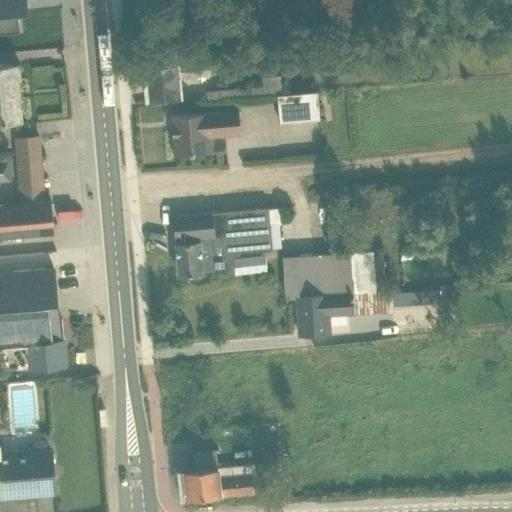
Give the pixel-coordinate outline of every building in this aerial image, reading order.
[(0,0),(0,32),(19,31),(17,7),(24,7),(23,0),(0,0)] [(218,60),(218,67),(244,65),(244,58),(218,60)] [(145,102),(182,99),(180,78),(219,75),(218,67),(218,60),(142,67),(145,102)] [(0,123),(22,122),(17,64),(0,65),(0,123)] [(206,100),(281,94),(280,75),(261,77),(261,86),(206,92),(206,100)] [(277,96),(280,123),(318,119),(316,92),(277,96)] [(239,136),(238,111),(170,117),(174,157),(219,152),(218,137),(239,136)] [(0,239),(54,234),(51,202),(43,202),(38,136),(14,138),(18,203),(0,204),(0,239)] [(0,181),(11,181),(9,161),(0,161),(0,181)] [(268,209),(268,208),(172,216),(177,276),(217,273),(219,277),(224,279),(230,278),(233,275),(234,271),(233,257),(239,256),(239,253),(272,250),(271,248),(281,248),(277,208),(268,209)] [(284,295),(296,295),(384,290),(383,261),(373,261),(373,252),(283,256),(284,295)] [(63,340),(59,340),(52,267),(0,272),(0,347),(26,345),(28,368),(65,365),(63,340)] [(398,289),(384,290),(296,295),(297,336),(330,334),(330,315),(393,311),(392,309),(421,307),(421,299),(432,299),(432,288),(398,290),(398,289)] [(28,494),(54,492),(51,451),(50,451),(49,445),(47,442),(45,440),(42,440),(38,439),(34,441),(32,443),(31,447),(17,447),(21,499),(28,498),(28,494)] [(21,499),(17,447),(0,448),(0,444),(0,496),(15,496),(15,499),(21,499)] [(186,498),(258,492),(256,473),(218,476),(215,449),(192,451),(194,469),(184,470),(186,498)]
